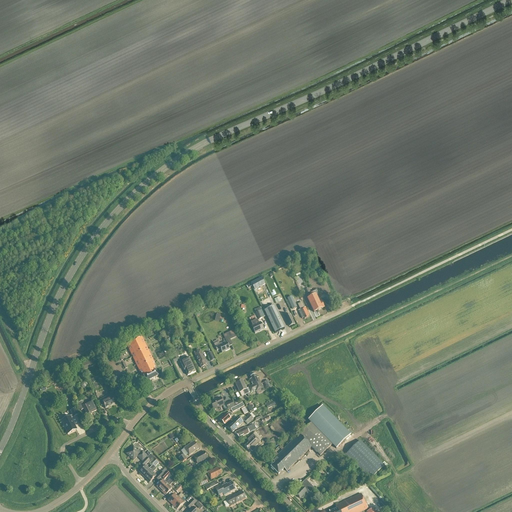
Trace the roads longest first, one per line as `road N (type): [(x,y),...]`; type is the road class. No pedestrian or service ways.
road 1 (tertiary): [(0,448),(64,284),(134,193),(204,143),(509,0)]
road 2 (residential): [(187,384),(352,307)]
road 3 (tertiary): [(298,511),(196,401)]
road 4 (residential): [(80,486),(63,447),(117,419),(130,427)]
